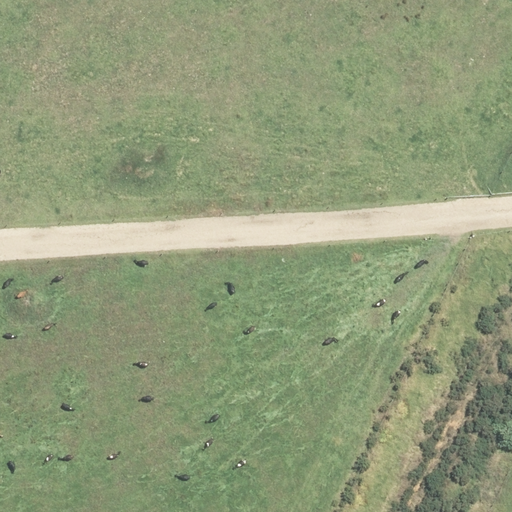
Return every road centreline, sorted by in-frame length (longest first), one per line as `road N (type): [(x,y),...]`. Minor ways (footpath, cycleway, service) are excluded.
road 1 (track): [(0,232),(511,214)]
road 2 (track): [(390,511),(511,258)]
